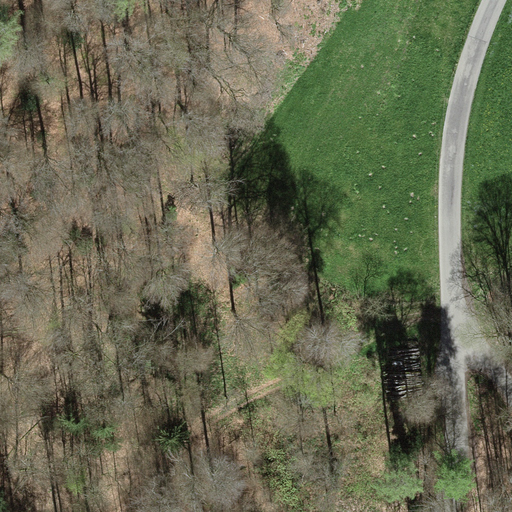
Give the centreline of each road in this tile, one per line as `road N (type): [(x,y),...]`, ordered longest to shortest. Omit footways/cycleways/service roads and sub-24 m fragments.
road 1 (unclassified): [(494,0),(454,139),(454,319)]
road 2 (unclassified): [(454,319),(459,431),(440,511)]
